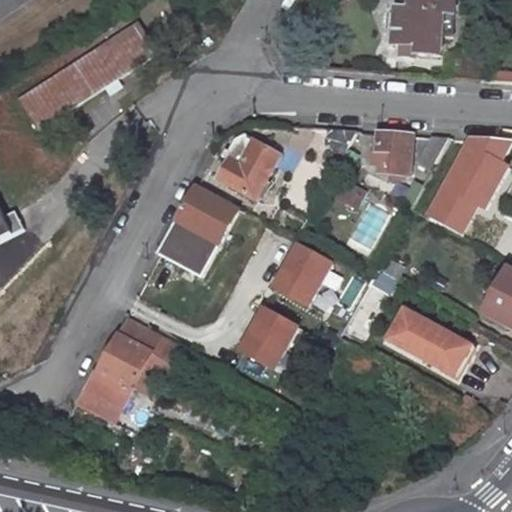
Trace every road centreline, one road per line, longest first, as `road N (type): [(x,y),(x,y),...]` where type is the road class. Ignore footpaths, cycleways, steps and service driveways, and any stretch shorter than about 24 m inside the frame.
road 1 (residential): [(45,402),(228,69)]
road 2 (residential): [(228,69),(305,94),(511,112)]
